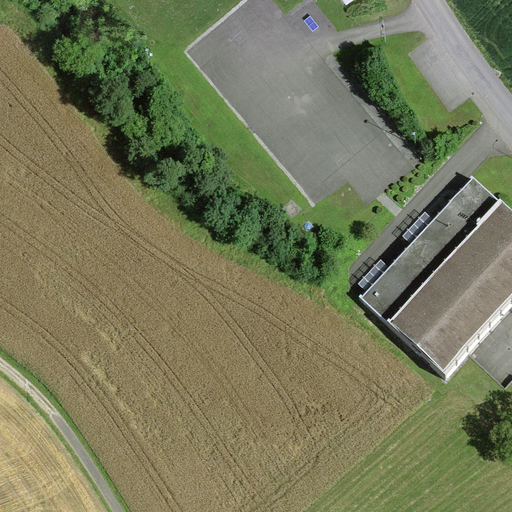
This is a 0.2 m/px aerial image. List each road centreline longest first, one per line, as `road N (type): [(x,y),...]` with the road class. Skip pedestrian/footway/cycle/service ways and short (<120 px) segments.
road 1 (track): [(115,511),(26,389),(0,370)]
road 2 (tertiary): [(511,114),(431,0)]
